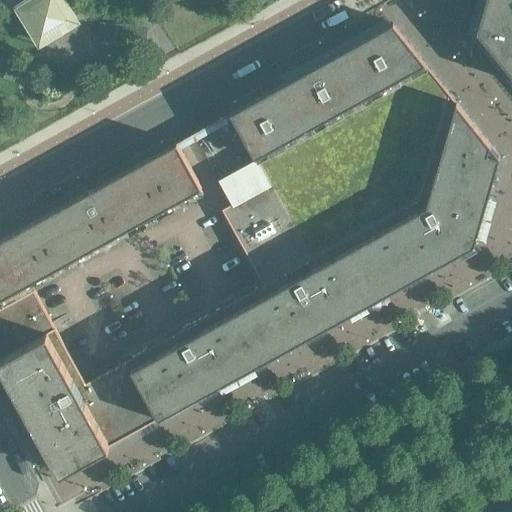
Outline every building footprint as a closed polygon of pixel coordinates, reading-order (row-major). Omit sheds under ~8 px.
[(75,21),(62,0),(32,0),(20,8),(41,42),(75,21)] [(511,0),(485,0),(477,31),(498,57),(510,72),(511,73),(511,0)] [(251,192),(233,202),(232,203),(223,208),(264,284),(86,382),(82,376),(57,330),(55,327),(53,323),(33,287),(28,277),(171,198),(199,182),(178,143),(177,142),(176,143),(175,143),(144,161),(0,239),(0,364),(60,472),(108,446),(158,418),(344,316),(445,260),(475,244),(500,155),(456,100),(449,91),(434,73),(426,63),(393,23),(327,59),(285,82),(233,111),(232,112),(231,113),(231,114),(255,158),(261,168),(269,182),(251,192)] [(146,44),(147,30),(100,26),(98,40),(146,44)] [(18,83),(21,71),(8,68),(5,80),(18,83)]
